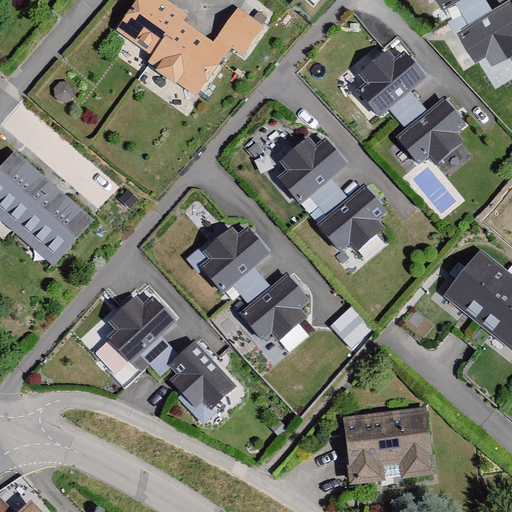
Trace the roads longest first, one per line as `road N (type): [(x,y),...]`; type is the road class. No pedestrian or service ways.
road 1 (residential): [(0,397),(348,0)]
road 2 (residential): [(300,511),(96,404),(56,400),(22,429)]
road 3 (residential): [(187,511),(22,429)]
road 4 (residential): [(0,103),(91,0)]
